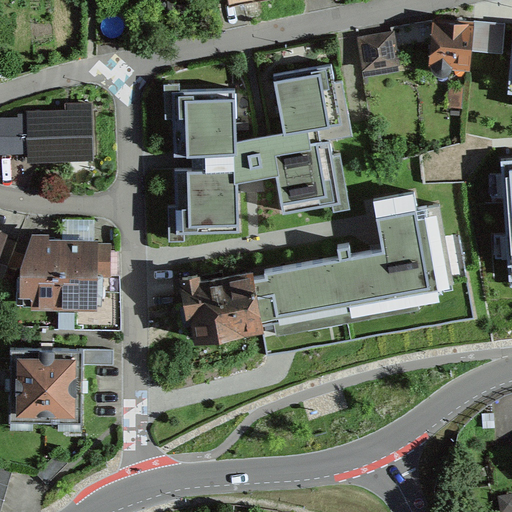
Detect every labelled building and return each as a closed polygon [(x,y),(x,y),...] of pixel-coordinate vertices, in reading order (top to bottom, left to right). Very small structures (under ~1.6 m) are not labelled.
[(127,12),(98,11),(98,41),(127,41),(127,12)] [(474,22),(435,18),(431,62),(435,62),(435,66),(437,70),(440,72),(442,73),(446,73),(449,71),(452,68),(453,64),(470,66),(471,53),(473,40),(474,22)] [(393,32),(360,37),(365,67),(398,62),(393,32)] [(497,42),(473,40),(471,53),(495,55),(497,42)] [(240,229),(238,176),(276,169),(283,210),(333,201),(329,179),(337,177),(330,138),(345,135),(332,62),(273,72),(284,131),(237,140),(236,87),(180,88),(181,115),(173,115),(174,152),(205,152),(205,167),(175,167),(176,204),(184,204),(184,229),(240,229)] [(93,154),(91,105),(68,105),(68,112),(30,113),(31,149),(31,156),(93,154)] [(0,113),(0,149),(31,149),(30,113),(0,113)] [(462,141),(421,152),(425,183),(467,181),(462,141)] [(252,276),(261,323),(274,321),(277,334),(419,307),(417,293),(442,289),(441,283),(455,281),(441,203),(418,208),(415,191),(375,198),(384,246),(353,252),(350,241),(337,243),(339,255),(265,269),(266,273),(252,276)] [(60,240),(47,240),(47,235),(35,235),(33,242),(25,264),(24,273),(18,276),(18,288),(24,291),(24,303),(59,303),(60,240)] [(8,265),(25,264),(33,242),(20,236),(8,265)] [(60,240),(59,303),(88,304),(88,292),(102,292),(103,274),(94,274),(94,244),(94,241),(60,240)] [(94,244),(94,274),(103,274),(110,274),(110,245),(94,244)] [(0,286),(8,265),(0,261),(0,286)] [(184,284),(183,284),(188,314),(192,314),(196,337),(244,329),(244,331),(260,328),(259,326),(262,326),(261,323),(252,276),(251,270),(199,280),(198,274),(183,277),(184,284)] [(84,347),(10,347),(10,417),(32,417),(32,420),(59,420),(59,418),(83,418),(83,362),(84,347)] [(113,348),(84,347),(83,362),(113,363),(113,348)] [(57,451),(36,472),(47,483),(68,462),(57,451)] [(0,465),(0,511),(13,469),(0,465)]
